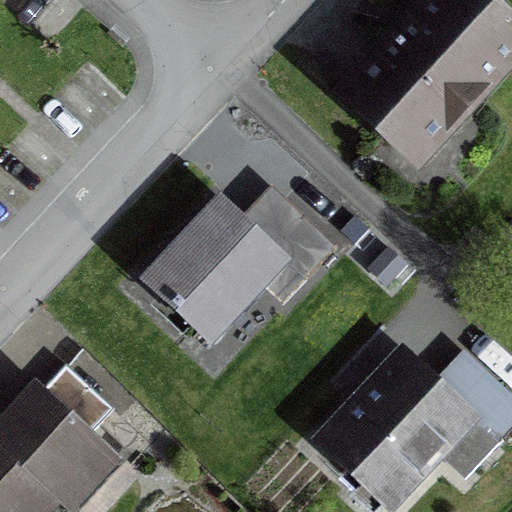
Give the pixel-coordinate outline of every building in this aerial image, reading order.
[(434,0),(426,9),(343,98),(399,151),(442,105),(455,117),(511,55),(511,33),(476,0),(434,0)] [(281,201),(249,234),(281,264),(302,284),(334,251),(281,201)] [(206,344),(281,264),(249,234),(218,205),(143,284),(188,327),(185,330),(191,336),(194,332),(206,344)] [(400,511),(483,414),(404,348),(318,450),(392,511),(400,511)] [(39,393),(34,388),(0,425),(0,511),(46,511),(55,502),(66,511),(113,461),(87,437),(111,412),(62,368),(39,393)]
